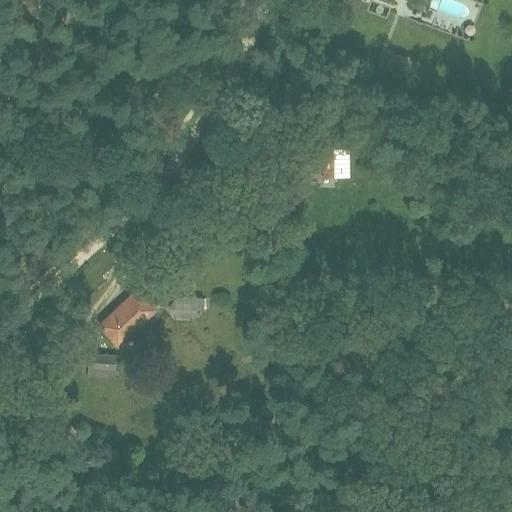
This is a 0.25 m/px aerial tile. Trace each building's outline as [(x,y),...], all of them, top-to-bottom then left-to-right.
[(451,0),(440,38),(481,50),(490,19),(466,12),(469,4),(456,0),(451,0)] [(296,174),(330,174),(330,151),(296,151),(296,174)] [(246,193),(272,192),(272,170),(246,170),(246,193)] [(150,316),(158,309),(137,287),(130,294),(131,295),(99,324),(117,343),(125,336),(130,340),(136,340),(144,333),(145,328),(140,322),(149,314),(150,316)] [(203,311),(203,297),(179,296),(176,297),(172,301),(170,305),(168,310),(203,311)] [(114,379),(116,354),(87,353),(86,377),(114,379)]
